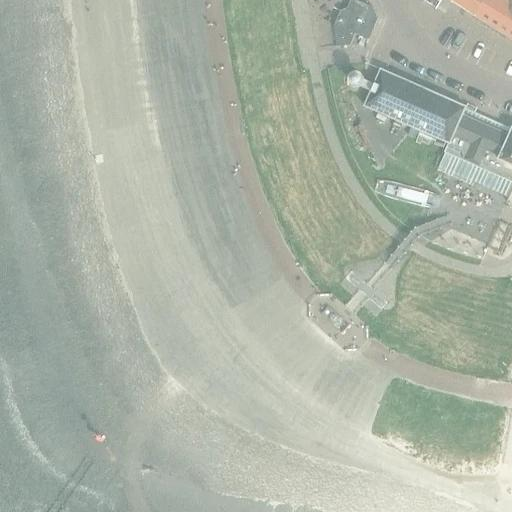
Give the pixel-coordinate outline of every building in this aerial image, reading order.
[(453,3),(476,17),(486,0),(445,0),(452,4),(453,3)] [(511,0),(486,0),(476,17),(511,39),(511,0)] [(350,47),(355,35),(363,39),(369,25),(367,18),(346,9),(340,12),(334,26),(336,48),(350,47)] [(374,87),(371,94),(365,109),(449,145),(445,154),(463,163),(511,183),(511,131),(510,136),(475,121),(464,116),(467,109),(381,72),(374,87)] [(351,78),(349,82),(351,86),(355,88),(359,86),(361,82),(359,78),(355,76),(351,78)]
